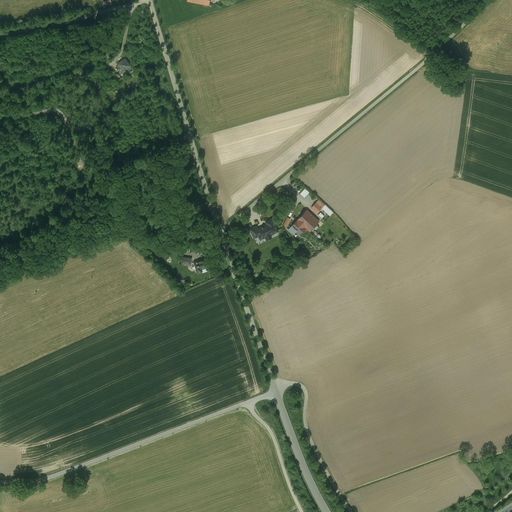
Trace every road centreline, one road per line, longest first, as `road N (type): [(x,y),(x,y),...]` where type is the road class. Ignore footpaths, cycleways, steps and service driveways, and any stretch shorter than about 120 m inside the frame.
road 1 (unclassified): [(489,0),(219,232)]
road 2 (unclassified): [(276,390),(51,477),(0,481)]
road 3 (unclassified): [(150,0),(219,232)]
road 4 (track): [(211,207),(0,282)]
road 5 (unclassified): [(219,232),(276,390)]
road 6 (track): [(150,0),(0,34)]
road 7 (track): [(347,0),(462,75)]
road 8 (unclassified): [(276,390),(327,511)]
